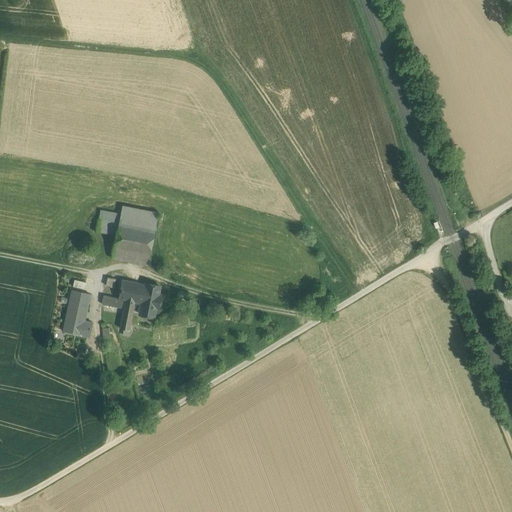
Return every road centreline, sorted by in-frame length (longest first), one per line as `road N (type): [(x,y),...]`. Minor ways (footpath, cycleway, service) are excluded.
road 1 (unclassified): [(0,500),(45,485),(511,202)]
road 2 (track): [(0,254),(100,273),(113,266),(321,318)]
road 3 (track): [(359,294),(339,275),(224,84),(194,59)]
road 4 (track): [(429,250),(463,314),(511,445)]
